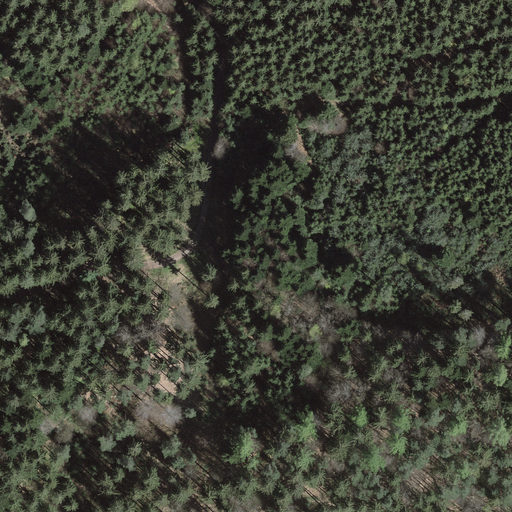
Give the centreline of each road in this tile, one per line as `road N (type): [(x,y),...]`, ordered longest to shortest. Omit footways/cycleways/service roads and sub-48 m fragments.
road 1 (track): [(0,293),(142,273),(171,262),(199,237),(214,183),(218,51),(190,0)]
road 2 (track): [(219,98),(430,106),(511,96)]
